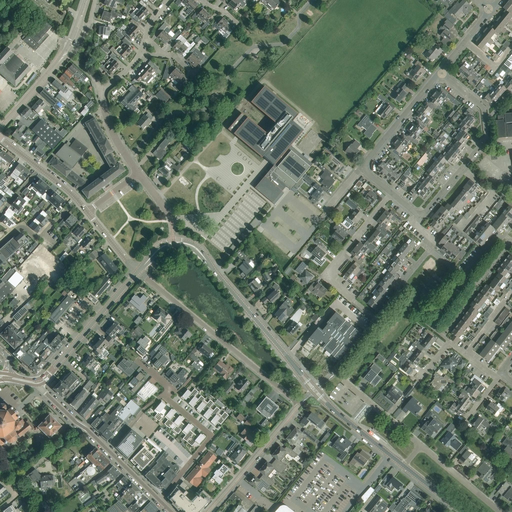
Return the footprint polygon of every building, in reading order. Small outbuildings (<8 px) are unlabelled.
[(112,8),(115,1),(112,0),(105,0),(104,5),(105,5),(105,6),(106,6),(112,8)] [(198,4),(196,2),(193,0),(189,0),(185,6),(188,9),(185,12),(188,15),(198,4)] [(246,4),(243,1),(244,0),(243,0),(226,0),(226,1),(231,5),(230,6),(234,10),(237,6),(239,8),(241,6),(243,7),(246,4)] [(272,12),(280,3),(276,0),(260,0),(260,1),(272,12)] [(457,17),(462,11),(467,15),(472,9),(468,5),(469,4),(464,0),(463,0),(456,9),(453,6),(444,17),(453,25),(456,21),(450,15),(452,13),(457,17)] [(150,13),(142,5),(144,3),(141,1),(139,3),(143,6),(139,10),(146,17),(150,13)] [(511,12),(511,10),(511,7),(506,3),(505,5),(506,6),(503,8),(506,10),(511,15),(511,12)] [(200,20),(207,12),(203,9),(198,15),(196,13),(191,17),(193,19),(196,16),(200,20)] [(146,17),(139,10),(135,14),(133,12),(130,16),(135,20),(138,17),(142,21),(146,17)] [(511,19),(511,17),(511,15),(506,10),(504,12),(505,13),(503,15),(511,22),(511,19)] [(109,23),(110,19),(112,20),(113,17),(117,19),(118,16),(121,18),(122,15),(116,13),(111,11),(110,13),(104,11),(100,19),(102,20),(109,23)] [(206,22),(211,17),(207,12),(200,20),(204,23),(201,27),(204,29),(205,28),(208,24),(206,22)] [(511,23),(511,22),(503,15),(501,17),(500,17),(498,19),(506,25),(508,22),(511,25),(511,23)] [(221,28),(227,21),(223,18),(218,23),(216,22),(211,26),(213,28),(216,25),(221,28)] [(49,36),(46,33),(52,27),(42,19),(23,40),(35,51),(49,36)] [(504,28),(506,25),(498,19),(496,21),(497,22),(496,24),(505,32),(507,30),(504,28)] [(442,26),(439,30),(443,33),(442,35),(441,36),(444,38),(443,40),(442,41),(443,42),(447,46),(449,43),(450,41),(453,37),(454,37),(449,32),(451,29),(454,26),(447,20),(444,24),(445,25),(443,27),(442,26)] [(231,32),(228,29),(231,25),(227,21),(221,28),(218,31),(222,34),(221,36),(221,37),(224,40),(231,32)] [(161,41),(170,31),(166,27),(168,26),(165,23),(159,29),(162,32),(157,37),(161,41)] [(109,36),(110,29),(114,30),(115,27),(108,24),(107,28),(100,27),(99,35),(104,35),(109,36)] [(505,32),(496,24),(494,26),(493,26),(491,28),(498,34),(500,31),(504,34),(505,32)] [(141,31),(137,28),(134,25),(130,29),(137,36),(141,31)] [(498,34),(491,28),(490,27),(488,29),(487,28),(485,30),(492,36),(495,34),(498,36),(499,34),(498,34)] [(137,36),(130,29),(126,33),(133,40),(137,36)] [(490,39),(492,36),(485,30),(483,33),(484,33),(482,35),(492,43),(493,41),(490,39)] [(173,41),(176,37),(179,35),(176,32),(175,34),(170,31),(161,41),(165,45),(171,39),(173,41)] [(177,51),(184,44),(187,41),(180,35),(179,36),(176,40),(178,42),(173,47),(177,51)] [(492,43),(482,35),(481,38),(480,37),(478,39),(485,45),(487,43),(490,45),(492,43)] [(133,51),(127,46),(129,43),(124,39),(122,41),(124,43),(120,46),(122,48),(129,55),(133,51)] [(483,48),(485,45),(478,39),(476,41),(477,42),(475,44),(481,50),(482,50),(485,52),(486,50),(483,48)] [(188,51),(192,48),(195,44),(193,42),(187,47),(184,44),(177,51),(181,55),(186,49),(188,51)] [(31,69),(25,64),(13,52),(7,46),(0,54),(0,72),(6,78),(5,79),(9,82),(15,87),(20,81),(21,82),(27,75),(26,75),(31,69)] [(438,56),(443,50),(439,47),(437,46),(435,49),(433,47),(426,56),(432,61),(437,55),(438,56)] [(129,55),(122,48),(118,52),(112,47),(110,50),(112,52),(113,51),(118,56),(120,54),(125,59),(129,55)] [(190,56),(187,60),(191,64),(200,53),(196,49),(194,47),(190,52),(192,54),(190,56)] [(296,49),(292,53),(309,69),(313,65),(296,49)] [(200,53),(191,64),(195,67),(199,63),(200,62),(202,64),(207,59),(204,57),(200,53)] [(120,66),(115,61),(117,59),(112,54),(109,57),(111,58),(107,62),(109,64),(116,70),(120,66)] [(425,71),(423,70),(425,67),(422,63),(418,61),(414,65),(417,67),(414,70),(412,69),(409,73),(408,72),(407,73),(406,74),(407,75),(409,77),(412,80),(414,77),(417,80),(422,74),(423,75),(425,71)] [(116,70),(109,64),(107,62),(103,66),(102,64),(100,67),(105,72),(107,69),(113,74),(116,70)] [(461,76),(467,69),(469,67),(465,63),(458,72),(460,74),(459,75),(461,76)] [(87,77),(72,64),(72,65),(69,68),(72,72),(75,74),(76,72),(80,75),(80,76),(84,80),(87,77)] [(160,71),(156,68),(157,67),(153,64),(151,66),(149,64),(148,65),(147,64),(143,68),(152,77),(156,73),(158,74),(160,71)] [(505,73),(508,68),(504,64),(500,69),(503,71),(505,73)] [(467,79),(474,71),(469,67),(467,69),(461,76),(463,78),(464,77),(467,79)] [(152,77),(143,68),(139,72),(140,73),(138,75),(137,74),(134,78),(139,82),(142,79),(147,83),(152,77)] [(171,81),(180,72),(176,68),(172,72),(171,71),(168,74),(165,70),(162,78),(165,80),(168,78),(171,81)] [(82,82),(71,73),(68,69),(64,74),(70,79),(71,77),(77,83),(78,82),(80,84),(82,82)] [(470,84),(476,76),(478,74),(474,71),(467,79),(469,81),(468,82),(470,84)] [(181,82),(182,81),(181,79),(184,76),(180,72),(171,81),(176,85),(174,87),(178,91),(184,85),(181,82)] [(74,84),(67,78),(63,74),(59,79),(63,82),(65,84),(66,82),(72,87),(74,84)] [(475,87),(482,78),(480,76),(479,78),(476,76),(470,84),(475,87)] [(67,90),(59,83),(55,80),(52,84),(58,89),(59,88),(64,93),(67,90)] [(511,85),(506,80),(502,85),(504,86),(508,89),(508,90),(511,93),(511,92),(511,90),(511,89),(511,85)] [(407,94),(404,91),(408,86),(401,81),(397,87),(398,88),(396,92),(392,97),(395,99),(399,102),(404,97),(407,94)] [(508,89),(504,86),(502,85),(498,82),(495,86),(503,93),(505,91),(506,92),(508,90),(508,89)] [(134,104),(143,95),(136,88),(135,88),(132,85),(128,89),(131,92),(124,98),(125,99),(121,103),(132,113),(136,109),(133,107),(135,105),(134,104)] [(241,113),(228,129),(261,158),(263,156),(274,165),(254,188),(272,203),(286,186),(290,190),(294,186),(297,182),(313,163),(291,145),(303,131),(303,130),(292,121),(298,115),(264,86),(250,103),(275,124),(266,134),(241,113)] [(503,93),(495,86),(493,88),(495,90),(493,92),(501,98),(502,97),(501,96),(503,93)] [(455,99),(449,94),(448,94),(448,93),(441,87),(437,91),(435,90),(433,94),(434,95),(442,101),(446,97),(452,102),(455,99)] [(58,102),(48,93),(44,89),(40,94),(55,108),(54,110),(59,115),(61,113),(60,111),(62,110),(56,104),(58,102)] [(81,95),(75,89),(72,92),(78,98),(81,95)] [(147,90),(145,93),(149,97),(147,98),(150,101),(154,97),(147,90)] [(169,98),(161,90),(156,95),(165,103),(169,98)] [(499,100),(501,98),(493,92),(491,95),(489,93),(486,96),(483,100),(488,104),(492,99),(496,102),(498,99),(499,100)] [(443,102),(442,101),(434,95),(433,94),(430,97),(431,98),(431,99),(428,103),(434,107),(435,109),(437,106),(437,107),(440,103),(441,104),(443,102)] [(68,102),(63,98),(62,97),(60,100),(71,111),(74,108),(68,102)] [(51,109),(46,104),(40,99),(36,104),(42,109),(45,112),(47,109),(49,111),(51,109)] [(89,99),(85,104),(90,109),(94,104),(89,99)] [(392,108),(390,107),(392,105),(393,105),(393,104),(389,101),(386,99),(383,102),(384,102),(382,105),(383,106),(378,112),(381,115),(385,118),(387,115),(389,116),(391,112),(390,111),(392,108)] [(432,109),(434,107),(428,103),(427,101),(423,106),(423,105),(420,109),(428,115),(429,116),(430,114),(429,113),(432,110),(432,109)] [(40,111),(42,109),(36,104),(32,108),(41,117),(43,114),(40,111)] [(36,114),(33,112),(33,113),(26,107),(20,113),(26,119),(28,117),(31,119),(36,114)] [(478,120),(474,116),(472,115),(475,111),(469,107),(464,114),(467,116),(465,118),(469,122),(470,121),(472,123),(474,124),(478,120)] [(426,117),(428,115),(420,109),(417,112),(417,113),(414,117),(418,121),(421,123),(424,125),(426,124),(427,124),(430,121),(426,117)] [(455,112),(452,109),(445,117),(449,120),(455,112)] [(511,111),(511,114),(506,114),(505,114),(505,115),(498,116),(498,117),(499,120),(496,121),(496,122),(497,122),(497,129),(497,130),(498,137),(497,137),(498,138),(511,137),(511,151),(511,152),(511,153),(511,111)] [(151,121),(150,121),(153,118),(149,114),(148,113),(145,116),(144,115),(140,120),(137,124),(143,129),(146,125),(145,125),(146,124),(148,125),(151,121)] [(376,128),(372,125),(374,122),(375,123),(375,122),(366,115),(357,125),(361,128),(362,127),(368,132),(365,135),(370,139),(373,135),(372,135),(377,129),(376,129),(376,130),(375,129),(376,128)] [(72,169),(82,157),(81,157),(88,149),(76,139),(69,147),(65,144),(55,155),(64,162),(63,163),(54,157),(48,163),(76,185),(74,187),(76,189),(78,187),(82,190),(81,191),(87,199),(102,188),(103,190),(112,183),(111,181),(125,171),(119,163),(117,164),(111,153),(113,151),(94,118),(85,123),(111,169),(90,185),(87,183),(88,181),(89,181),(83,176),(82,176),(83,177),(81,178),(70,169),(71,168),(72,169)] [(471,126),(472,123),(470,121),(469,122),(465,118),(463,121),(461,119),(459,121),(461,123),(465,126),(466,125),(469,128),(470,129),(472,127),(471,126)] [(62,138),(45,123),(41,119),(31,130),(52,149),(62,138)] [(20,132),(22,129),(25,125),(20,121),(18,124),(20,126),(16,130),(12,135),(19,141),(23,134),(20,132)] [(424,129),(426,127),(424,125),(421,123),(418,121),(415,125),(413,123),(410,127),(412,128),(420,134),(424,129)] [(467,130),(469,128),(466,125),(465,126),(461,123),(460,125),(457,123),(456,125),(462,130),(466,134),(466,133),(468,131),(467,130)] [(415,139),(420,134),(412,128),(410,127),(407,130),(408,132),(409,132),(406,136),(410,140),(413,142),(417,146),(418,144),(418,141),(415,139)] [(56,129),(54,130),(62,138),(67,133),(63,129),(60,132),(56,129)] [(469,136),(466,133),(466,134),(462,130),(458,134),(467,141),(468,139),(467,138),(469,136)] [(467,141),(458,134),(455,132),(452,136),(458,141),(462,145),(462,144),(464,142),(465,143),(467,141)] [(25,145),(28,141),(31,137),(28,135),(26,137),(23,134),(19,141),(24,145),(25,145)] [(409,143),(409,142),(410,140),(406,136),(403,134),(400,138),(398,137),(395,140),(405,148),(408,151),(409,149),(409,146),(408,144),(409,143)] [(40,149),(42,146),(40,145),(43,141),(40,139),(35,145),(37,147),(34,152),(41,158),(45,153),(40,149)] [(163,150),(169,142),(165,139),(159,146),(160,147),(158,149),(158,148),(153,153),(159,159),(163,155),(166,152),(163,150)] [(405,148),(395,140),(392,144),(394,146),(391,150),(398,156),(400,153),(400,154),(401,152),(403,153),(406,153),(408,151),(405,148)] [(357,149),(361,145),(355,141),(351,145),(345,152),(349,154),(350,153),(355,157),(360,151),(357,149)] [(465,147),(462,144),(462,145),(458,141),(454,145),(463,152),(464,150),(463,149),(465,147)] [(463,152),(454,145),(451,149),(458,155),(460,153),(461,154),(463,152)] [(458,155),(451,149),(447,154),(456,161),(457,159),(456,158),(458,155)] [(13,159),(6,153),(2,158),(0,161),(7,167),(10,164),(13,159)] [(339,168),(335,173),(339,176),(346,167),(334,157),(335,155),(333,153),(332,155),(331,155),(326,161),(329,164),(331,161),(339,168)] [(447,154),(444,157),(444,158),(449,162),(451,164),(453,162),(454,163),(456,161),(447,154)] [(449,162),(444,158),(444,157),(441,155),(438,159),(441,161),(440,162),(444,165),(446,163),(447,164),(449,162)] [(387,166),(389,163),(391,161),(389,159),(385,164),(381,160),(377,165),(379,166),(377,169),(379,170),(378,172),(380,173),(381,172),(384,169),(387,165),(387,166)] [(444,165),(440,162),(441,161),(438,159),(434,163),(437,166),(442,171),(444,168),(443,167),(444,165)] [(158,170),(163,175),(165,174),(168,177),(174,170),(176,172),(181,166),(179,164),(176,166),(173,164),(169,168),(164,163),(158,170)] [(442,171),(437,166),(434,163),(431,167),(434,170),(433,171),(437,174),(439,172),(440,173),(442,171)] [(18,177),(25,168),(19,164),(16,168),(12,173),(18,177)] [(323,166),(326,169),(332,174),(334,171),(325,164),(323,166)] [(388,173),(391,169),(392,169),(394,167),(392,165),(390,168),(387,166),(387,165),(384,169),(381,172),(383,174),(382,175),(384,177),(385,176),(385,175),(388,172),(388,173)] [(437,174),(433,171),(434,170),(431,167),(427,172),(428,172),(430,174),(430,175),(434,178),(433,179),(434,180),(437,177),(436,176),(437,174)] [(27,176),(30,172),(25,168),(18,177),(23,181),(27,176)] [(335,181),(332,179),(334,176),(332,174),(326,169),(320,177),(323,180),(321,183),(326,188),(328,189),(328,188),(332,183),(333,184),(335,181)] [(392,177),(396,173),(398,170),(396,169),(394,171),(392,169),(391,169),(388,173),(388,172),(385,175),(385,176),(387,177),(386,179),(389,180),(390,179),(389,179),(392,176),(392,177)] [(397,180),(400,177),(402,174),(400,172),(398,175),(396,173),(392,177),(392,176),(389,179),(390,179),(392,181),(391,182),(393,184),(396,180),(397,180)] [(434,180),(433,179),(434,178),(430,175),(430,174),(428,172),(426,175),(428,177),(426,179),(430,182),(429,183),(432,185),(433,185),(434,183),(435,184),(437,182),(434,180)] [(325,191),(317,184),(305,174),(301,177),(306,181),(305,181),(312,187),(312,186),(315,189),(310,195),(313,198),(310,201),(315,204),(317,201),(318,202),(323,195),(322,194),(325,190),(325,191)] [(432,185),(429,183),(430,182),(426,179),(424,177),(422,179),(424,181),(423,183),(422,183),(426,187),(429,190),(431,187),(432,188),(434,186),(433,185),(432,185)] [(38,191),(45,184),(40,179),(35,184),(33,182),(27,188),(30,191),(32,189),(36,193),(38,191)] [(6,183),(3,180),(0,182),(0,188),(5,193),(9,188),(4,184),(6,183)] [(478,186),(470,180),(469,181),(467,184),(476,191),(477,189),(476,189),(478,186)] [(429,190),(426,187),(422,183),(423,183),(420,181),(418,183),(421,185),(419,187),(423,191),(422,191),(425,194),(427,192),(428,193),(430,191),(429,190)] [(297,182),(294,186),(298,190),(302,186),(297,182)] [(378,197),(372,192),(374,190),(366,183),(362,187),(366,190),(369,193),(365,197),(368,199),(372,203),(371,204),(372,203),(372,204),(378,197)] [(49,188),(45,184),(38,191),(42,195),(41,197),(44,200),(48,195),(45,193),(49,188)] [(476,191),(467,184),(463,188),(464,189),(465,190),(471,195),(473,192),(474,193),(476,191)] [(423,191),(419,187),(416,185),(413,189),(415,191),(418,194),(417,195),(419,196),(420,196),(422,198),(425,194),(422,191),(423,191)] [(470,198),(472,196),(471,195),(465,190),(464,189),(461,193),(462,194),(469,200),(470,201),(472,199),(470,198)] [(53,204),(59,197),(55,193),(50,197),(48,195),(44,200),(47,202),(48,200),(53,204)] [(469,200),(462,194),(461,193),(460,194),(457,197),(467,205),(468,203),(467,202),(469,200)] [(19,196),(15,201),(24,208),(30,200),(25,196),(23,199),(19,196)] [(64,201),(59,197),(53,204),(57,208),(55,210),(58,213),(62,208),(60,206),(64,201)] [(467,205),(457,197),(455,201),(454,202),(462,208),(464,206),(465,207),(467,205)] [(349,200),(347,203),(355,210),(358,207),(349,200)] [(17,215),(24,208),(15,201),(11,205),(15,209),(13,212),(14,213),(17,215)] [(462,208),(454,202),(451,205),(451,206),(452,207),(456,210),(458,213),(460,210),(461,211),(463,209),(462,208)] [(456,210),(452,207),(451,206),(448,204),(444,208),(450,212),(450,213),(453,216),(455,214),(454,213),(456,210)] [(448,215),(450,213),(450,212),(444,208),(442,206),(441,207),(438,210),(448,218),(449,216),(448,215)] [(9,219),(14,213),(13,212),(9,208),(5,212),(6,212),(3,215),(0,218),(0,220),(5,225),(5,224),(6,225),(9,228),(15,225),(15,224),(9,219)] [(348,217),(345,220),(352,226),(354,222),(355,223),(360,217),(361,218),(363,215),(360,212),(357,209),(350,218),(348,217)] [(511,220),(511,214),(505,209),(503,211),(502,211),(501,213),(510,221),(511,222),(511,220)] [(448,218),(438,210),(436,213),(435,214),(443,221),(445,219),(446,220),(448,218)] [(43,211),(36,218),(40,222),(44,226),(48,221),(44,218),(47,215),(43,211)] [(403,220),(394,213),(392,216),(386,211),(382,216),(389,222),(392,220),(394,221),(396,219),(401,223),(403,220)] [(510,221),(501,213),(502,214),(500,216),(499,215),(498,217),(507,225),(510,221)] [(444,222),(443,221),(435,214),(431,219),(434,221),(439,225),(441,223),(442,224),(444,222)] [(72,226),(77,220),(71,215),(64,222),(62,220),(57,226),(60,229),(65,224),(70,228),(72,226)] [(389,227),(387,225),(389,222),(382,216),(377,222),(383,227),(381,229),(382,230),(387,234),(390,236),(392,234),(387,229),(389,227)] [(507,225),(498,217),(494,221),(503,229),(507,225)] [(37,225),(40,222),(36,218),(29,226),(37,233),(41,229),(37,225)] [(442,227),(439,225),(434,221),(430,225),(438,231),(442,227)] [(503,229),(494,221),(492,223),(494,224),(492,227),(495,230),(496,230),(500,233),(503,229)] [(495,230),(492,227),(487,223),(485,225),(484,224),(482,226),(493,235),(496,230),(495,230)] [(277,251),(283,243),(257,225),(252,232),(277,251)] [(346,237),(347,234),(348,234),(341,229),(337,225),(333,229),(336,232),(332,236),(337,240),(340,243),(346,237)] [(493,235),(482,226),(483,227),(482,229),(480,228),(479,230),(490,239),(493,235)] [(72,231),(70,233),(72,235),(75,238),(74,239),(78,243),(79,243),(82,239),(81,239),(80,237),(83,234),(86,231),(82,227),(80,229),(78,228),(75,232),(74,233),(72,231)] [(383,239),(387,234),(382,230),(380,232),(377,230),(375,232),(374,231),(373,231),(370,234),(373,235),(378,240),(380,237),(383,239)] [(490,239),(479,230),(477,232),(478,232),(476,234),(477,235),(486,243),(490,239)] [(6,260),(22,246),(24,244),(22,241),(26,238),(21,233),(15,238),(14,237),(0,249),(0,252),(6,260)] [(483,247),(486,243),(477,235),(476,234),(475,236),(476,237),(473,240),(483,247)] [(375,243),(378,240),(373,235),(368,241),(371,243),(369,246),(368,245),(373,249),(374,250),(378,245),(375,243)] [(443,247),(447,241),(450,238),(448,236),(447,238),(445,236),(439,244),(440,244),(443,247)] [(92,244),(94,241),(89,237),(87,239),(86,239),(82,244),(88,250),(89,248),(93,244),(92,244)] [(409,238),(406,243),(412,248),(414,246),(416,248),(418,246),(409,238)] [(445,253),(452,245),(453,244),(451,242),(450,243),(447,241),(443,247),(441,249),(445,253)] [(412,248),(406,243),(405,242),(401,246),(409,252),(412,248)] [(373,249),(368,245),(366,248),(360,243),(358,245),(357,246),(355,248),(363,254),(365,252),(369,255),(373,249)] [(75,253),(80,247),(78,244),(72,251),(75,253)] [(449,256),(457,247),(455,246),(454,247),(452,245),(445,253),(446,254),(449,256)] [(317,246),(311,253),(318,259),(315,262),(321,267),(326,260),(323,257),(326,253),(322,250),(317,246)] [(409,252),(401,246),(398,250),(399,251),(405,257),(409,252)] [(456,258),(460,252),(462,249),(458,246),(457,247),(449,256),(454,260),(456,258)] [(361,258),(363,254),(355,248),(351,254),(357,259),(355,261),(360,265),(364,260),(361,258)] [(460,261),(467,253),(462,249),(460,252),(456,258),(460,261)] [(95,250),(87,256),(91,262),(99,255),(95,250)] [(404,258),(405,257),(399,251),(395,255),(397,257),(406,264),(408,262),(404,258)] [(115,267),(112,263),(112,264),(110,262),(111,262),(104,254),(98,259),(110,274),(111,275),(111,276),(118,270),(115,267)] [(253,269),(248,264),(251,261),(245,255),(240,260),(243,263),(238,268),(239,267),(244,272),(243,272),(242,273),(240,275),(244,278),(243,279),(244,279),(247,276),(246,275),(249,272),(253,269)] [(406,264),(397,257),(395,255),(392,260),(394,261),(401,267),(403,264),(404,266),(406,264)] [(511,266),(511,262),(507,258),(503,263),(511,268),(511,266)] [(29,259),(21,268),(36,282),(45,273),(43,271),(44,270),(40,266),(39,267),(35,264),(36,263),(32,259),(31,260),(29,259)] [(401,267),(394,261),(392,260),(388,264),(389,264),(390,266),(397,271),(401,267)] [(313,277),(306,271),(305,272),(304,270),(307,266),(303,262),(295,271),(300,275),(300,274),(302,276),(300,278),(307,284),(313,277)] [(60,263),(54,270),(60,275),(63,278),(66,275),(62,272),(66,269),(60,263)] [(511,268),(503,263),(500,267),(508,273),(511,268)] [(358,277),(365,269),(360,265),(360,266),(358,268),(354,264),(349,270),(356,275),(358,277)] [(397,271),(390,266),(389,264),(385,268),(387,270),(397,279),(400,276),(396,273),(397,271)] [(508,273),(500,267),(497,271),(498,272),(504,277),(508,273)] [(54,270),(48,276),(57,285),(60,282),(57,279),(60,275),(54,270)] [(354,278),(356,275),(349,270),(345,275),(349,279),(347,281),(351,285),(355,281),(356,280),(354,278)] [(387,270),(384,274),(386,276),(392,282),(394,279),(396,281),(397,279),(387,270)] [(506,279),(504,277),(498,272),(494,276),(496,277),(503,283),(506,279)] [(258,284),(254,279),(254,280),(253,280),(254,278),(251,276),(246,282),(249,284),(248,284),(254,292),(258,289),(261,287),(260,286),(264,283),(261,281),(258,284)] [(392,282),(386,276),(382,280),(389,286),(392,282)] [(97,299),(106,288),(106,287),(108,285),(112,282),(107,278),(106,277),(91,294),(97,299)] [(503,283),(496,277),(492,282),(500,287),(503,283)] [(80,279),(78,282),(85,289),(87,286),(80,279)] [(387,288),(389,286),(382,280),(379,285),(381,287),(389,293),(391,291),(387,288)] [(0,303),(9,294),(10,295),(15,288),(7,281),(4,284),(1,287),(0,288),(0,303)] [(500,287),(492,282),(489,286),(494,290),(496,292),(500,287)] [(327,290),(321,286),(318,284),(317,286),(314,283),(313,283),(312,284),(311,287),(309,289),(314,294),(315,293),(321,298),(324,294),(327,290)] [(280,295),(276,292),(279,288),(275,284),(271,288),(273,290),(262,301),(265,304),(269,300),(272,303),(280,295)] [(494,290),(489,286),(486,284),(487,284),(483,288),(491,294),(494,290)] [(389,293),(381,287),(379,285),(375,289),(378,291),(384,296),(386,294),(388,295),(389,293)] [(491,294),(483,288),(480,293),(487,298),(491,294)] [(384,296),(378,291),(375,289),(372,293),(374,295),(381,300),(384,296)] [(95,304),(98,300),(97,299),(91,294),(88,291),(84,295),(95,304)] [(487,298),(480,293),(477,297),(484,303),(487,298)] [(55,324),(74,303),(75,301),(67,294),(64,297),(47,317),(55,324)] [(146,307),(142,303),(143,302),(147,298),(143,295),(140,299),(137,296),(136,295),(136,296),(135,295),(135,294),(131,299),(132,299),(129,302),(142,313),(147,307),(146,307)] [(381,300),(374,295),(371,299),(377,305),(379,303),(380,304),(382,302),(381,300)] [(484,303),(477,297),(473,301),(481,307),(484,303)] [(15,306),(19,302),(15,298),(11,302),(15,306)] [(293,310),(289,307),(292,303),(287,298),(284,303),(280,308),(281,308),(275,316),(276,317),(275,317),(276,318),(276,317),(281,321),(288,313),(289,314),(293,310)] [(376,306),(377,305),(371,299),(367,304),(376,311),(378,308),(376,306)] [(481,307),(473,301),(470,306),(471,307),(472,307),(477,311),(481,307)] [(23,307),(18,312),(22,316),(27,310),(23,307)] [(479,313),(477,311),(472,307),(471,307),(468,311),(476,317),(479,313)] [(157,312),(153,317),(154,317),(153,317),(154,318),(154,317),(158,321),(159,322),(159,321),(164,325),(164,326),(167,329),(173,321),(170,318),(171,318),(170,318),(170,317),(165,314),(166,313),(165,313),(160,309),(158,311),(157,311),(156,312),(157,312)] [(297,325),(300,316),(301,311),(299,309),(290,319),(294,322),(287,330),(288,331),(287,332),(290,334),(291,334),(292,335),(295,331),(297,330),(299,331),(300,329),(300,328),(300,327),(297,325)] [(478,318),(476,317),(468,311),(465,315),(472,321),(474,323),(478,318)] [(302,346),(302,347),(311,354),(311,353),(319,344),(338,360),(349,347),(352,344),(361,333),(344,319),(336,312),(337,313),(325,328),(326,329),(318,340),(312,335),(303,346),(302,346)] [(472,321),(465,315),(462,320),(469,326),(472,321)] [(469,326),(462,320),(458,324),(466,330),(469,326)] [(504,350),(511,339),(511,321),(496,343),(492,340),(480,355),(489,363),(490,362),(489,362),(488,362),(500,347),(504,350)] [(112,324),(109,327),(116,333),(121,337),(125,331),(123,329),(119,325),(115,322),(114,323),(113,323),(112,324)] [(8,343),(19,331),(11,324),(0,335),(6,340),(5,341),(7,342),(8,342),(8,343)] [(466,330),(458,324),(455,328),(462,334),(466,330)] [(138,326),(134,331),(139,337),(144,332),(138,326)] [(107,331),(106,333),(110,337),(108,339),(107,337),(107,338),(108,339),(113,343),(116,346),(118,343),(115,341),(114,339),(116,337),(114,335),(116,333),(109,327),(106,330),(107,331)] [(189,338),(192,335),(189,332),(187,330),(185,329),(182,331),(178,328),(175,332),(174,332),(178,335),(177,335),(184,341),(187,336),(189,338)] [(462,334),(455,328),(452,333),(454,335),(457,337),(459,339),(462,334)] [(436,339),(432,336),(433,334),(427,329),(424,333),(427,335),(424,338),(432,345),(436,339)] [(18,345),(27,336),(25,335),(23,335),(19,331),(8,343),(9,343),(9,344),(10,346),(11,345),(15,349),(18,345)] [(39,355),(46,349),(48,346),(51,342),(47,338),(42,343),(40,345),(39,345),(39,344),(43,340),(43,339),(47,335),(46,334),(47,333),(46,332),(42,336),(31,348),(20,360),(27,367),(29,366),(29,365),(33,361),(34,362),(39,355)] [(467,338),(470,340),(472,342),(475,337),(471,334),(467,338)] [(61,347),(66,340),(67,339),(62,335),(60,337),(58,335),(50,344),(57,350),(60,346),(61,347)] [(140,345),(136,349),(143,356),(147,351),(145,349),(148,345),(147,344),(149,341),(150,341),(145,336),(142,339),(141,339),(141,338),(137,342),(138,343),(140,345)] [(113,343),(108,339),(106,341),(101,337),(99,338),(98,339),(100,340),(97,343),(106,350),(110,345),(111,346),(113,343)] [(20,360),(31,348),(29,345),(32,342),(32,340),(31,338),(28,339),(25,342),(19,348),(13,354),(20,360)] [(432,345),(424,338),(420,343),(418,341),(416,344),(422,349),(423,347),(428,350),(432,345)] [(425,354),(420,351),(422,349),(416,344),(414,342),(411,345),(413,347),(410,351),(412,353),(413,353),(421,360),(425,354)] [(108,352),(106,350),(97,343),(93,348),(96,350),(94,353),(97,356),(103,360),(109,354),(108,353),(108,352)] [(158,349),(162,346),(160,344),(158,345),(154,350),(156,352),(158,349)] [(212,351),(209,349),(208,349),(203,346),(204,345),(204,344),(201,348),(199,350),(207,358),(209,355),(212,351)] [(47,362),(55,353),(48,346),(46,349),(39,355),(34,362),(29,367),(36,374),(47,362)] [(167,350),(163,347),(162,346),(158,349),(160,351),(152,359),(155,362),(153,364),(158,369),(167,359),(163,355),(167,350)] [(413,353),(412,353),(409,358),(403,353),(401,356),(410,363),(412,361),(416,365),(421,360),(413,353)] [(466,363),(461,359),(462,358),(455,353),(451,359),(449,357),(447,360),(445,361),(445,360),(441,366),(445,369),(446,367),(450,367),(453,369),(451,372),(451,373),(457,364),(462,368),(466,363)] [(379,354),(377,357),(383,362),(386,359),(379,354)] [(98,365),(96,362),(95,362),(96,361),(90,356),(86,360),(85,359),(84,361),(82,363),(89,370),(91,368),(94,370),(98,365)] [(410,367),(411,365),(410,363),(401,356),(399,360),(404,364),(401,368),(403,370),(409,375),(409,374),(410,375),(412,372),(411,372),(413,369),(410,367)] [(124,358),(117,366),(129,377),(135,370),(130,366),(132,364),(127,359),(126,360),(124,358)] [(195,361),(191,365),(196,369),(200,372),(203,368),(195,361)] [(230,373),(233,369),(229,366),(228,368),(222,363),(221,364),(219,362),(220,361),(219,361),(216,365),(213,369),(221,375),(220,376),(223,379),(224,378),(225,379),(230,373)] [(377,375),(380,372),(372,366),(366,373),(367,374),(364,379),(370,384),(371,383),(375,386),(382,379),(377,375)] [(176,381),(182,386),(187,380),(183,377),(187,372),(183,369),(177,375),(170,368),(165,374),(170,378),(169,378),(174,383),(176,381)] [(66,375),(67,377),(62,382),(60,381),(53,388),(53,389),(56,392),(58,394),(61,397),(62,397),(63,395),(64,396),(64,395),(66,398),(67,398),(72,392),(73,392),(82,383),(71,373),(71,372),(69,373),(68,374),(66,375)] [(453,381),(446,375),(444,378),(440,375),(436,372),(434,375),(436,377),(431,384),(432,385),(433,386),(433,385),(438,389),(441,384),(444,387),(448,382),(451,384),(453,381)] [(135,377),(129,383),(134,387),(131,390),(134,394),(143,383),(141,381),(144,377),(139,373),(135,377)] [(485,386),(480,383),(482,380),(475,375),(471,379),(474,382),(475,384),(473,386),(480,392),(485,386)] [(242,392),(249,383),(244,379),(242,382),(240,381),(236,385),(235,384),(233,382),(225,391),(228,394),(234,386),(242,392)] [(69,404),(70,405),(72,406),(72,407),(73,408),(75,409),(76,410),(90,395),(86,392),(92,385),(93,386),(91,388),(93,389),(96,386),(93,384),(89,381),(86,385),(82,389),(76,396),(73,400),(71,402),(69,404)] [(143,386),(137,394),(139,391),(143,394),(142,396),(145,399),(146,399),(148,397),(149,398),(152,395),(153,393),(154,394),(158,389),(151,384),(148,381),(143,386)] [(93,389),(92,390),(95,392),(101,385),(99,383),(96,386),(93,389)] [(407,398),(415,388),(411,386),(403,395),(407,398)] [(476,398),(480,392),(473,386),(471,389),(469,388),(468,389),(466,387),(462,391),(469,396),(471,394),(476,398)] [(93,404),(90,407),(92,409),(93,408),(94,409),(99,403),(102,399),(106,402),(108,400),(110,397),(108,395),(110,392),(105,388),(96,399),(92,404),(93,404)] [(183,394),(181,397),(183,399),(183,400),(184,399),(185,400),(188,397),(191,400),(194,396),(198,392),(194,388),(191,392),(187,389),(184,394),(184,393),(183,394)] [(502,401),(508,393),(511,396),(511,393),(511,392),(506,388),(504,390),(502,389),(496,396),(502,401)] [(389,392),(385,396),(386,396),(387,395),(390,398),(389,399),(390,398),(393,400),(391,401),(395,404),(398,400),(401,397),(403,394),(401,392),(399,395),(392,389),(389,392)] [(471,402),(468,400),(470,397),(469,396),(462,391),(462,392),(458,397),(461,399),(459,402),(467,408),(469,406),(469,405),(471,402)] [(83,414),(90,407),(93,404),(92,404),(96,399),(95,399),(96,398),(97,396),(95,394),(94,393),(88,400),(85,404),(85,405),(78,412),(81,415),(82,416),(83,414)] [(244,400),(248,403),(253,397),(249,394),(244,400)] [(191,400),(188,403),(190,405),(193,407),(194,406),(196,404),(198,406),(199,406),(204,400),(205,398),(201,395),(198,399),(194,396),(191,400)] [(279,408),(278,407),(266,397),(262,401),(260,399),(256,404),(258,406),(256,409),(268,419),(269,418),(270,419),(279,408)] [(422,409),(416,404),(418,402),(413,398),(407,404),(406,406),(403,410),(403,409),(403,410),(406,413),(409,409),(411,410),(410,411),(416,415),(417,414),(418,413),(422,409)] [(198,406),(196,409),(197,410),(197,411),(198,411),(200,413),(200,412),(203,409),(206,412),(210,407),(214,403),(210,399),(207,402),(204,400),(199,406),(198,406)] [(0,449),(2,452),(5,449),(5,447),(7,447),(9,446),(9,444),(13,443),(15,441),(16,438),(18,438),(19,437),(20,437),(31,428),(32,430),(38,430),(39,429),(40,429),(41,428),(39,426),(38,427),(37,428),(34,427),(27,419),(26,421),(25,421),(24,422),(23,421),(22,419),(21,420),(19,419),(18,418),(20,417),(18,414),(19,413),(18,413),(18,412),(18,413),(16,409),(15,409),(15,408),(14,409),(12,406),(10,408),(7,404),(7,403),(6,403),(5,401),(4,400),(0,403),(0,449)] [(112,434),(124,421),(130,413),(133,415),(134,413),(137,410),(139,407),(131,400),(123,408),(108,427),(101,434),(107,440),(113,434),(112,434)] [(159,405),(154,411),(157,413),(154,417),(159,421),(167,412),(163,408),(166,405),(164,404),(165,403),(164,403),(162,401),(159,404),(159,405)] [(465,411),(467,408),(459,402),(457,405),(454,403),(450,408),(453,410),(457,413),(459,411),(463,414),(465,411)] [(500,413),(505,408),(503,406),(499,403),(496,406),(491,402),(491,403),(490,402),(490,403),(490,404),(486,408),(490,411),(494,415),(497,411),(500,413)] [(108,427),(123,408),(119,404),(109,415),(110,416),(97,431),(101,435),(101,434),(108,427)] [(206,412),(203,416),(205,417),(207,419),(208,419),(210,416),(213,418),(218,413),(220,410),(216,406),(213,410),(210,407),(206,412)] [(86,419),(94,409),(93,408),(92,409),(90,407),(83,414),(82,416),(85,419),(86,419)] [(168,419),(164,424),(169,428),(173,424),(177,419),(177,418),(173,415),(174,415),(174,414),(176,412),(174,410),(174,409),(173,410),(171,409),(165,417),(168,419)] [(430,419),(431,417),(434,414),(429,411),(425,416),(429,419),(430,419)] [(213,418),(210,422),(212,423),(212,424),(212,423),(215,425),(216,425),(218,422),(221,425),(228,415),(224,412),(221,416),(218,413),(213,418)] [(97,431),(110,416),(109,415),(106,413),(103,416),(104,417),(103,418),(102,416),(99,419),(97,417),(91,424),(97,431)] [(325,423),(324,423),(312,413),(308,417),(306,416),(301,422),(305,425),(310,420),(320,428),(325,423)] [(251,424),(247,420),(244,417),(243,418),(239,414),(237,417),(240,420),(239,422),(246,428),(241,433),(243,435),(241,436),(246,440),(248,439),(250,441),(255,435),(251,432),(247,428),(251,424)] [(49,415),(39,426),(41,428),(40,429),(39,429),(49,438),(48,439),(52,443),(54,441),(55,441),(54,440),(60,434),(56,431),(61,426),(49,415)] [(177,419),(173,424),(176,426),(173,430),(178,434),(185,425),(181,422),(182,421),(184,419),(184,418),(182,417),(182,416),(181,417),(179,415),(177,418),(177,419)] [(434,423),(436,421),(431,417),(430,419),(429,419),(422,428),(431,436),(433,433),(434,433),(434,432),(436,430),(438,431),(440,428),(434,423)] [(489,424),(480,417),(477,421),(476,420),(474,423),(475,424),(474,425),(477,428),(480,429),(482,426),(485,429),(487,428),(489,424)] [(188,423),(182,432),(186,435),(183,438),(187,442),(194,433),(190,430),(191,429),(191,430),(191,429),(193,427),(193,426),(191,425),(191,424),(190,425),(188,423)] [(456,438),(449,432),(455,426),(451,423),(446,429),(449,432),(448,433),(441,442),(442,443),(443,444),(443,443),(448,447),(451,444),(453,446),(452,446),(456,450),(461,444),(455,439),(456,438)] [(128,459),(144,439),(131,428),(115,447),(128,459)] [(305,435),(302,433),(303,433),(296,428),(292,433),(301,441),(303,438),(305,435)] [(303,432),(315,442),(317,439),(305,429),(303,432)] [(194,433),(187,442),(192,446),(195,443),(198,445),(202,440),(203,440),(206,437),(204,435),(203,434),(202,435),(200,433),(198,437),(194,433)] [(301,441),(292,433),(287,439),(288,440),(288,441),(291,444),(291,443),(293,444),(296,446),(293,450),(299,455),(302,452),(300,450),(300,448),(301,446),(299,444),(301,441)] [(336,434),(332,439),(334,441),(334,442),(334,444),(340,449),(338,452),(342,454),(339,457),(343,460),(342,461),(348,453),(345,451),(347,448),(348,449),(352,443),(346,438),(345,440),(344,439),(344,440),(342,439),(343,438),(342,438),(336,434)] [(246,451),(242,448),(239,446),(237,444),(239,442),(232,436),(229,439),(235,443),(231,449),(235,452),(232,455),(230,453),(228,456),(230,458),(233,460),(237,463),(239,461),(240,461),(245,455),(244,454),(246,451)] [(511,450),(510,449),(511,446),(511,442),(510,441),(506,438),(502,444),(507,447),(502,453),(511,459),(511,450)] [(144,446),(132,458),(132,459),(136,463),(138,465),(142,469),(143,469),(146,465),(155,457),(144,446)] [(298,454),(287,446),(285,448),(283,449),(280,446),(279,448),(277,450),(277,451),(284,457),(287,454),(295,458),(298,454)] [(471,462),(475,457),(472,454),(472,455),(468,451),(469,450),(464,446),(460,451),(464,455),(461,459),(465,462),(464,463),(467,466),(470,469),(473,465),(471,464),(472,463),(471,462)] [(101,471),(110,462),(102,454),(101,454),(100,452),(95,448),(86,457),(92,463),(76,477),(78,480),(82,476),(85,479),(85,480),(87,482),(98,472),(99,473),(101,471)] [(219,456),(223,451),(217,448),(214,453),(219,456)] [(364,467),(371,457),(362,450),(359,454),(358,452),(348,464),(350,465),(352,464),(354,466),(357,462),(364,467)] [(165,489),(177,475),(175,473),(178,470),(178,469),(179,468),(178,467),(178,465),(176,465),(175,464),(174,465),(173,465),(165,458),(168,454),(165,451),(156,462),(157,463),(151,469),(144,476),(144,475),(144,476),(149,481),(150,481),(157,488),(158,489),(159,489),(160,489),(162,489),(163,489),(163,488),(165,489)] [(281,461),(284,457),(277,451),(276,451),(274,453),(274,454),(273,455),(276,457),(276,459),(274,462),(284,470),(286,469),(287,467),(281,461)] [(210,470),(207,468),(215,458),(216,457),(209,452),(186,479),(186,478),(186,479),(192,484),(193,484),(196,487),(202,479),(204,476),(204,477),(210,470)] [(284,470),(274,462),(272,464),(270,464),(267,462),(266,464),(266,463),(264,466),(271,473),(274,469),(282,474),(284,470)] [(494,477),(491,475),(494,472),(483,463),(477,470),(483,474),(480,477),(489,484),(494,477)] [(215,474),(212,478),(213,477),(215,480),(219,484),(223,480),(221,479),(222,478),(221,478),(228,469),(229,470),(230,470),(226,467),(223,464),(218,471),(216,470),(213,473),(215,474)] [(117,477),(121,473),(113,466),(107,472),(95,480),(96,482),(97,483),(97,484),(108,477),(113,481),(114,480),(117,477)] [(268,476),(271,473),(264,466),(263,467),(261,469),(260,471),(263,473),(263,475),(261,477),(271,486),(274,483),(268,476)] [(54,478),(54,475),(44,477),(44,476),(43,476),(43,475),(40,475),(35,469),(24,478),(26,481),(30,478),(34,483),(36,481),(37,482),(40,480),(41,487),(46,486),(46,485),(53,484),(52,479),(54,478)] [(122,493),(131,483),(124,476),(116,485),(119,488),(118,490),(122,493)] [(393,477),(391,480),(386,476),(382,480),(385,482),(383,485),(386,487),(386,488),(387,488),(391,492),(395,487),(398,490),(403,485),(393,477)] [(271,486),(261,477),(259,480),(255,477),(254,477),(252,479),(253,480),(251,482),(260,490),(263,486),(268,489),(271,486)] [(0,500),(9,493),(0,481),(0,500)] [(201,511),(204,510),(213,499),(211,498),(201,488),(197,493),(183,481),(180,484),(178,483),(165,499),(178,511),(201,511)] [(129,504),(134,500),(140,492),(140,491),(132,482),(131,483),(122,493),(124,495),(122,498),(119,501),(107,509),(108,511),(124,511),(127,509),(120,502),(123,499),(129,504)] [(511,499),(511,487),(509,486),(510,485),(506,482),(503,485),(502,486),(498,492),(502,495),(502,494),(506,498),(510,502),(511,499)] [(364,503),(375,490),(372,488),(371,487),(360,499),(364,503)] [(417,510),(419,506),(422,504),(418,501),(420,499),(420,498),(411,491),(406,496),(407,497),(405,499),(404,498),(401,501),(401,500),(400,501),(401,502),(397,506),(393,503),(389,509),(393,511),(395,510),(397,511),(402,511),(410,503),(409,502),(411,500),(416,504),(414,507),(417,510)] [(135,511),(148,499),(147,497),(142,493),(142,494),(140,492),(134,500),(136,502),(133,505),(131,504),(128,508),(132,511),(135,511)] [(234,493),(232,495),(236,499),(241,503),(243,501),(243,500),(234,493)] [(155,511),(158,509),(151,501),(139,511),(155,511)] [(381,511),(383,511),(386,509),(382,507),(375,501),(373,504),(367,511),(368,511),(377,511),(379,510),(381,511)] [(18,511),(20,511),(27,505),(24,502),(18,509),(17,508),(16,509),(12,505),(10,506),(9,506),(7,507),(8,508),(3,511),(18,511)]
